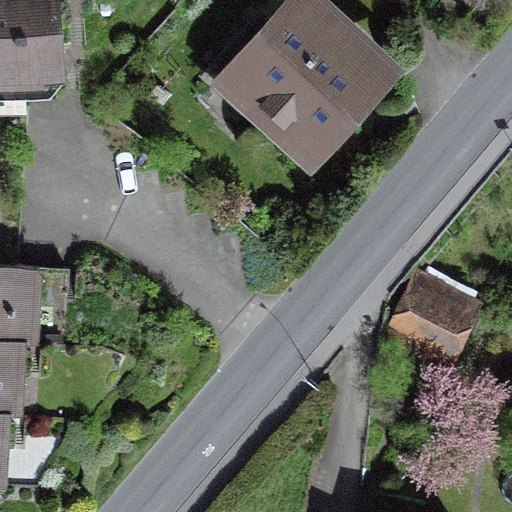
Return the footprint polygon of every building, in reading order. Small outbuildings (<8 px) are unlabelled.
[(58,0),(0,0),(0,82),(14,82),(39,80),(37,66),(46,65),(45,48),(62,46),(58,0)] [(389,46),(416,15),(398,0),(345,0),(341,5),(389,46)] [(258,13),(216,60),(310,143),(377,68),(304,4),(280,32),(258,13)] [(0,82),(0,178),(7,179),(14,82),(0,82)] [(2,265),(0,264),(0,337),(22,339),(64,341),(68,269),(2,265)] [(468,307),(419,283),(396,331),(444,355),(468,307)] [(0,385),(19,387),(22,339),(0,337),(0,385)]
